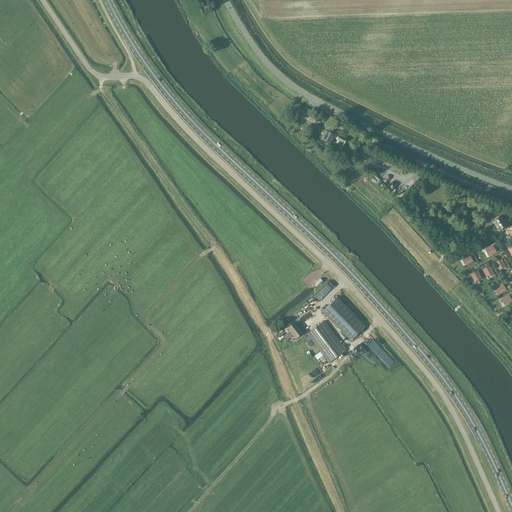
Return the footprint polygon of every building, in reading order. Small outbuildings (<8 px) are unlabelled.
[(342,146),(346,139),(339,136),(338,137),(326,131),(324,136),(325,136),(322,140),(330,144),(333,138),(336,139),(336,140),(338,141),(337,144),(342,146)] [(391,177),(388,175),(387,175),(383,179),(383,181),(385,183),(387,183),(391,179),(391,177)] [(507,226),(505,223),(504,224),(500,217),(493,221),(499,231),(507,226)] [(485,249),(489,256),(496,252),(494,248),(496,247),(494,244),(492,245),(485,249)] [(461,259),(465,266),(473,262),(470,257),(472,256),(471,254),(469,255),(461,259)] [(506,267),(502,259),(497,261),(496,259),(494,261),(495,263),(499,270),(506,267)] [(493,273),(489,266),(485,268),(484,266),(481,268),(482,270),(487,277),(493,273)] [(481,278),(477,271),(473,273),(472,271),(469,272),(470,274),(474,282),(481,278)] [(495,288),(498,294),(506,290),(504,286),(506,285),(504,282),(502,284),(502,283),(495,288)] [(501,299),(504,304),(505,306),(511,302),(511,301),(510,298),(511,297),(510,294),(509,295),(508,295),(501,299)] [(337,298),(330,304),(322,312),(350,341),(365,326),(337,298)] [(307,334),(329,363),(346,350),(324,321),(307,334)] [(303,333),(295,323),(288,328),(290,331),(283,336),(286,340),(293,335),(295,339),(303,333)]
